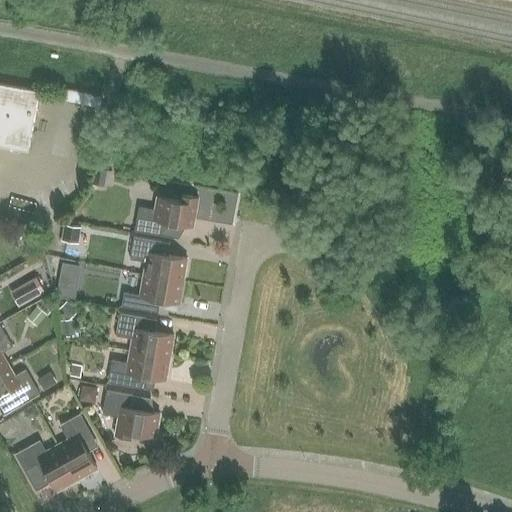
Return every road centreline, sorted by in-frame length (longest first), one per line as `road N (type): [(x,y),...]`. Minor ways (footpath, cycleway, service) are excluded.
road 1 (unclassified): [(511,122),(0,31)]
road 2 (unclassified): [(462,511),(326,476),(214,472)]
road 3 (unclassified): [(214,472),(248,226)]
